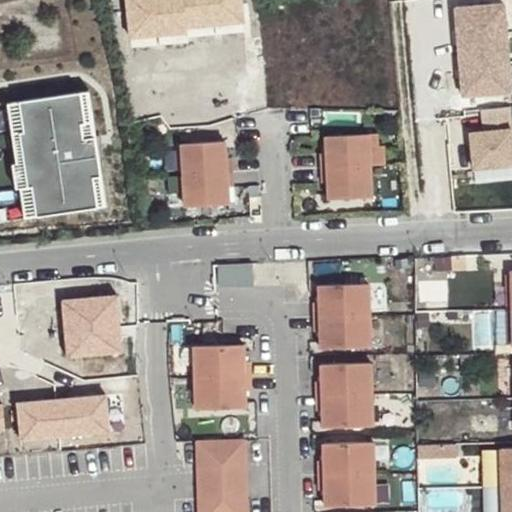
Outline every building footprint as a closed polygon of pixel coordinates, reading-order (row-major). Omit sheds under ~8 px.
[(130,0),(133,35),(161,33),(159,0),(130,0)] [(159,0),(161,33),(190,32),(189,27),(188,0),(159,0)] [(188,0),(189,27),(218,25),(216,0),(188,0)] [(245,0),(216,0),(218,25),(247,23),(245,0)] [(503,6),(454,9),(456,38),(505,35),(503,6)] [(505,35),(456,38),(458,68),(507,64),(505,35)] [(507,64),(458,68),(460,97),(509,94),(507,64)] [(78,85),(70,86),(85,202),(93,201),(78,85)] [(70,86),(16,93),(20,124),(16,124),(23,179),(27,179),(31,209),(85,202),(70,86)] [(20,124),(16,93),(6,95),(14,155),(11,155),(14,180),(17,180),(21,210),(31,209),(27,179),(23,179),(16,124),(20,124)] [(471,134),(474,169),(511,165),(511,130),(510,108),(478,111),(479,116),(480,133),(471,134)] [(322,154),(323,168),(373,166),(387,166),(386,146),(380,146),(380,134),(328,137),(328,154),(322,154)] [(227,141),(184,143),(186,175),(235,172),(234,158),(228,158),(228,149),(227,141)] [(373,166),(323,168),(324,183),(330,183),(330,200),(374,198),(373,166)] [(235,172),(186,175),(187,206),(231,204),(230,187),(236,186),(235,172)] [(255,265),(221,265),(221,286),(255,286),(255,265)] [(369,322),(367,291),(318,293),(318,310),(312,310),(313,324),(369,322)] [(116,296),(61,301),(63,334),(119,329),(116,296)] [(369,322),(313,324),(313,339),(319,339),(320,356),(370,354),(369,322)] [(119,329),(63,334),(66,358),(121,353),(119,329)] [(193,354),(194,386),(250,384),(250,370),(244,370),(243,353),(193,354)] [(370,370),(320,372),(321,389),(315,389),(316,403),(372,401),(370,370)] [(194,386),(195,418),(245,416),(245,399),(251,398),(250,384),(194,386)] [(104,396),(54,401),(57,437),(108,433),(104,396)] [(54,401),(16,404),(19,441),(57,437),(54,401)] [(372,401),(316,403),(316,418),(322,418),(323,435),(373,433),(372,401)] [(511,446),(496,447),(497,486),(511,485),(511,446)] [(197,450),(198,477),(247,475),(246,448),(197,450)] [(373,449),(323,451),(324,468),(318,468),(319,483),(374,480),(373,449)] [(247,475),(198,477),(198,486),(199,507),(248,505),(247,484),(247,475)] [(375,511),(374,480),(319,483),(319,497),(325,497),(325,511),(375,511)] [(511,511),(511,485),(497,486),(497,511),(511,511)]
